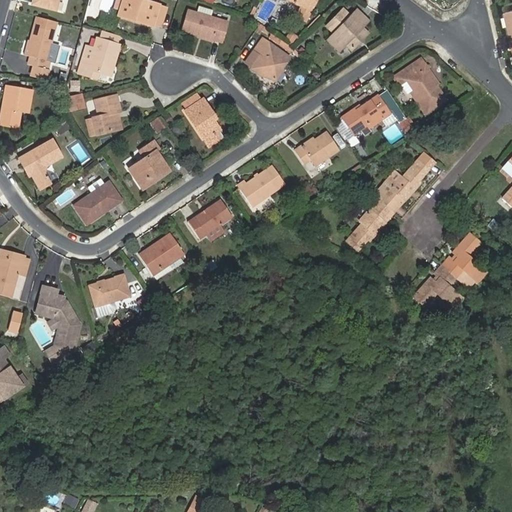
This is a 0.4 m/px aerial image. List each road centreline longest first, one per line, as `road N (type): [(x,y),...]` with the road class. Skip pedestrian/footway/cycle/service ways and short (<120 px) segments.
road 1 (residential): [(0,175),(41,227),(94,249),(273,132)]
road 2 (residential): [(273,132),(430,25)]
road 3 (residential): [(511,114),(437,194),(426,232)]
road 4 (residential): [(273,132),(213,74),(171,76)]
